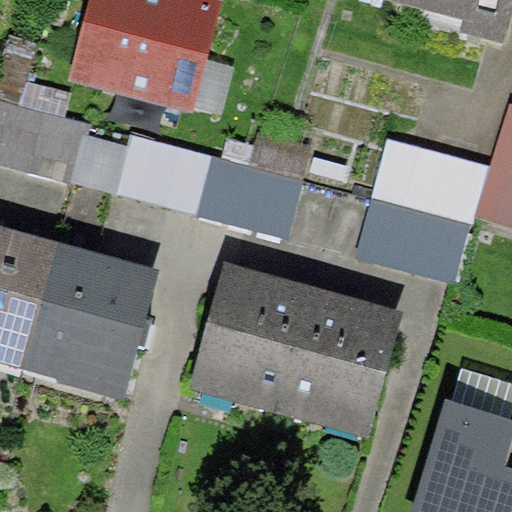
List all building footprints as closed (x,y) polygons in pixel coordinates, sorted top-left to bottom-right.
[(217,12),(178,0),(94,0),(73,70),(188,106),(217,12)] [(402,0),(469,19),(474,0),(402,0)] [(506,29),(511,7),(511,0),(474,0),(469,19),(506,29)] [(90,129),(0,101),(0,163),(72,186),(90,129)] [(511,111),(486,203),(511,210),(511,111)] [(208,156),(134,136),(118,193),(193,213),(208,156)] [(487,172),(421,153),(405,210),(471,228),(487,172)] [(302,181),(208,156),(193,213),(287,238),(302,181)] [(405,210),(373,200),(357,256),(455,284),(471,228),(405,210)] [(0,239),(0,353),(31,361),(59,255),(0,239)] [(154,280),(59,255),(31,361),(28,374),(123,399),(154,280)] [(311,301),(227,279),(199,386),(283,408),(311,301)] [(311,301),(283,408),(365,430),(394,323),(311,301)] [(511,511),(511,479),(436,458),(419,511),(511,511)]
